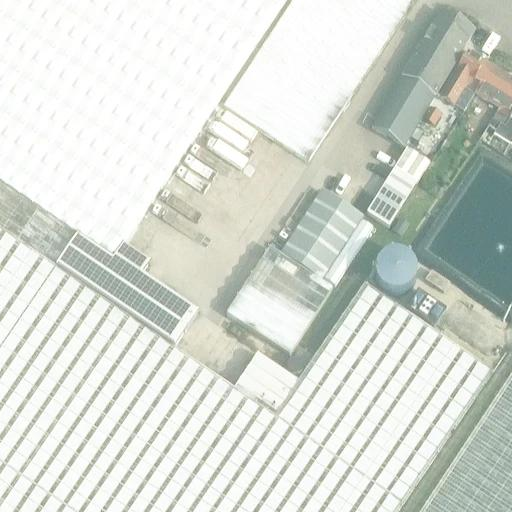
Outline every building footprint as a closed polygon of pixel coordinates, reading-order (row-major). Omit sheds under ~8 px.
[(233,391),(172,350),(55,271),(76,239),(112,263),(121,247),(287,0),(0,0),(0,511),(396,511),(489,375),(362,286),(295,383),(256,357),(233,391)] [(295,0),(223,108),(307,164),(395,30),(415,0),(295,0)] [(442,17),(408,71),(440,89),(473,36),(442,17)] [(466,90),(475,96),(479,89),(473,85),(484,67),(466,56),(440,100),(454,108),(466,90)] [(488,128),(502,137),(511,120),(511,84),(484,67),(473,85),(479,89),(475,96),(499,110),(488,128)] [(401,151),(440,89),(408,71),(371,132),(401,151)] [(429,110),(421,123),(433,130),(441,118),(429,110)] [(511,120),(502,137),(507,140),(511,134),(511,120)] [(416,131),(410,140),(416,144),(421,135),(416,131)] [(422,193),(414,188),(393,175),(366,217),(387,230),(389,226),(399,233),(404,224),(401,222),(405,214),(408,216),(422,193)] [(360,222),(319,196),(279,256),(320,283),(343,248),(355,256),(372,230),(362,223),(360,222)] [(130,275),(112,263),(76,239),(55,271),(172,350),(194,319),(130,275)] [(369,278),(401,300),(424,268),(391,245),(369,278)] [(287,359),(329,294),(264,253),(223,317),(287,359)] [(431,273),(424,282),(442,295),(449,285),(431,273)] [(511,511),(511,377),(422,511),(511,511)]
